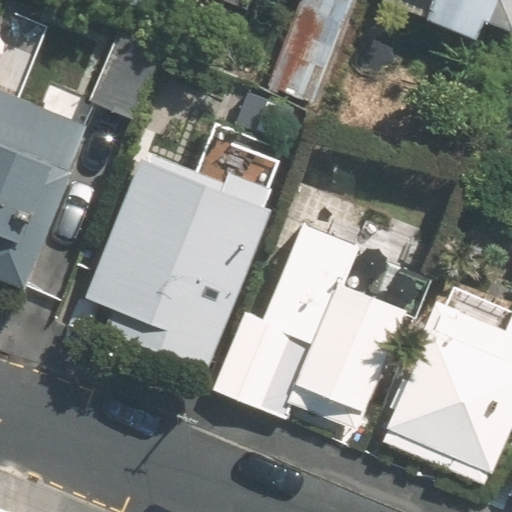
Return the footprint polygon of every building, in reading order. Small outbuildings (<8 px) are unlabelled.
[(294,0),(265,76),(313,95),(349,0),(294,0)] [(511,0),(429,0),(424,14),(480,37),(489,15),(511,25),(511,0)] [(9,34),(0,56),(0,271),(31,285),(97,125),(25,95),(45,48),(9,34)] [(94,101),(130,116),(159,50),(121,35),(94,101)] [(106,301),(97,321),(198,363),(264,205),(138,152),(82,290),(106,301)] [(349,245),(286,399),(351,425),(414,271),(349,245)] [(428,296),(372,433),(482,479),(511,404),(511,298),(510,298),(499,326),(428,296)] [(249,317),(218,392),(271,413),(302,339),(249,317)]
